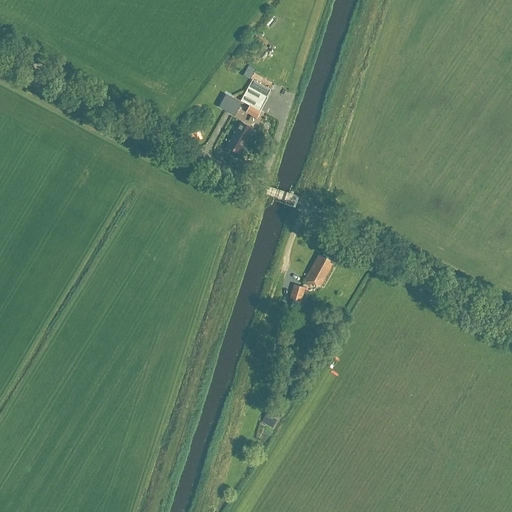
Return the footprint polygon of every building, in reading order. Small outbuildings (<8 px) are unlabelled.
[(261,110),(268,96),(272,89),(253,79),(241,100),(250,105),(246,112),(257,118),(262,110),(261,110)] [(241,103),(226,94),(219,106),(234,115),(241,103)] [(249,135),(253,129),(240,122),(236,128),(226,146),(239,153),(249,135)] [(304,278),(319,286),(332,264),(329,262),(331,259),(322,254),(321,257),(318,255),(304,278)] [(294,284),(290,298),(302,301),(306,287),(294,284)] [(288,327),(279,324),(276,338),(285,340),(288,327)] [(298,384),(309,367),(311,364),(304,358),(290,379),(298,384)] [(267,413),(262,421),(273,427),(277,419),(267,413)]
